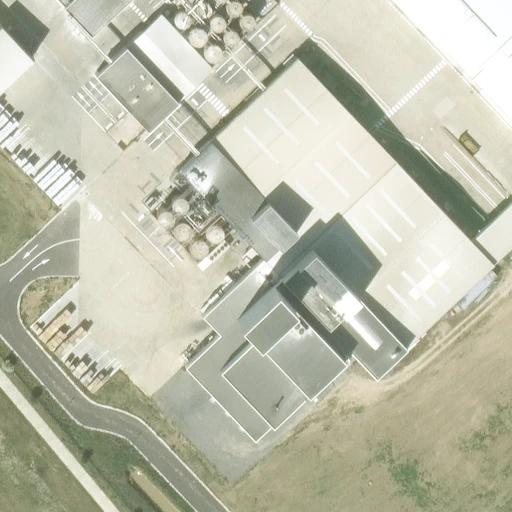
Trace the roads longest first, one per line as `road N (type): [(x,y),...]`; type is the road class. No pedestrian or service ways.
road 1 (unknown): [(125,177),(316,22)]
road 2 (unknown): [(316,22),(454,179)]
road 3 (unknown): [(16,0),(116,148),(125,177)]
